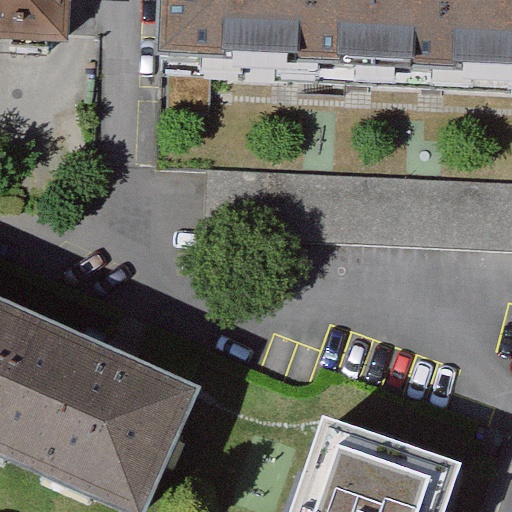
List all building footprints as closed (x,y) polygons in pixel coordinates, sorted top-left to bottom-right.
[(0,0),(0,44),(67,49),(69,0),(0,0)] [(296,67),(299,0),(161,0),(159,60),(296,67)] [(453,0),(299,0),(296,67),(450,75),(453,0)] [(511,0),(453,0),(450,75),(511,78),(511,0)] [(511,187),(209,174),(206,240),(511,254),(511,187)] [(0,420),(46,318),(0,297),(0,420)] [(151,511),(206,390),(46,318),(0,420),(0,460),(115,511),(151,511)] [(286,511),(444,511),(456,477),(316,428),(286,511)]
